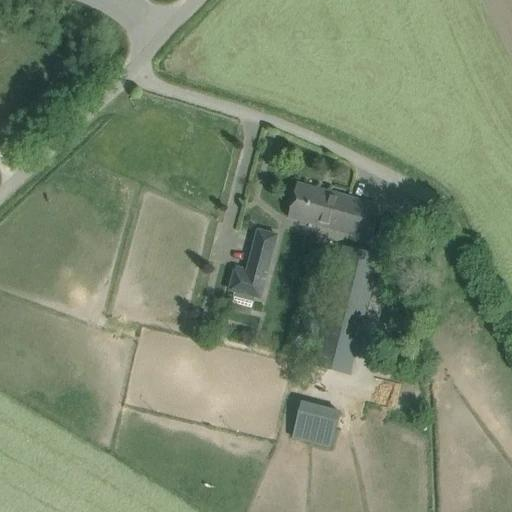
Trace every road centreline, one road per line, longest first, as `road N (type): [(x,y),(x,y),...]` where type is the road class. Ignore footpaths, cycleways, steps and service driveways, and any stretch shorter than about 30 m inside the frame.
road 1 (unclassified): [(424,193),(260,117),(126,74)]
road 2 (unclassified): [(0,193),(126,74)]
